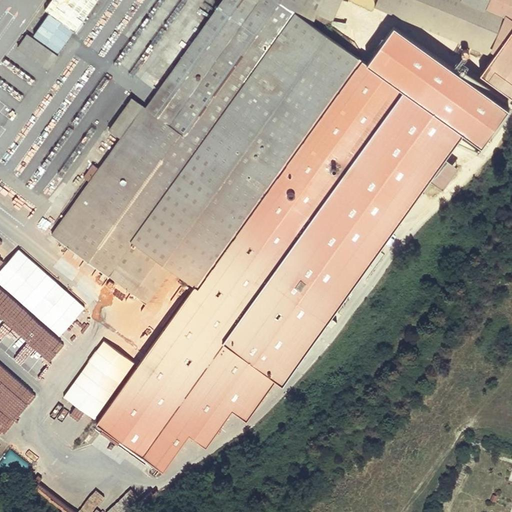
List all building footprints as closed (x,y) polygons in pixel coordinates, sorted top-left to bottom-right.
[(51,0),(45,9),(50,13),(74,30),(75,31),(97,0),(51,0)] [(508,107),(395,26),(367,64),(312,24),(314,19),(328,24),(332,16),(318,10),(322,0),(377,0),(375,7),(492,55),(508,18),(485,8),(488,0),(223,0),(220,5),(146,108),(131,98),(109,129),(121,137),(99,168),(93,164),(83,177),(89,181),(85,187),(83,186),(50,233),(146,304),(172,270),(194,286),(95,422),(162,470),(188,434),(205,446),(231,409),(245,419),(275,379),(281,384),(463,132),(481,145),(508,107)] [(335,17),(341,0),(322,0),(318,10),(332,16),(335,17)] [(511,0),(488,0),(485,8),(508,18),(492,55),(511,28),(511,0)] [(58,52),(74,30),(50,13),(34,34),(58,52)] [(511,28),(492,55),(480,72),(511,96),(511,28)] [(18,47),(49,69),(58,56),(28,33),(18,47)] [(435,186),(445,192),(458,170),(445,162),(437,176),(440,178),(435,186)] [(86,307),(20,249),(0,271),(0,282),(61,335),(77,317),(86,307)] [(0,269),(8,257),(2,253),(0,254),(0,269)] [(34,381),(50,364),(20,337),(5,353),(34,381)] [(66,396),(95,417),(135,361),(105,340),(66,396)] [(45,345),(39,353),(47,360),(54,351),(45,345)] [(9,449),(0,461),(0,465),(15,478),(26,463),(9,449)]
